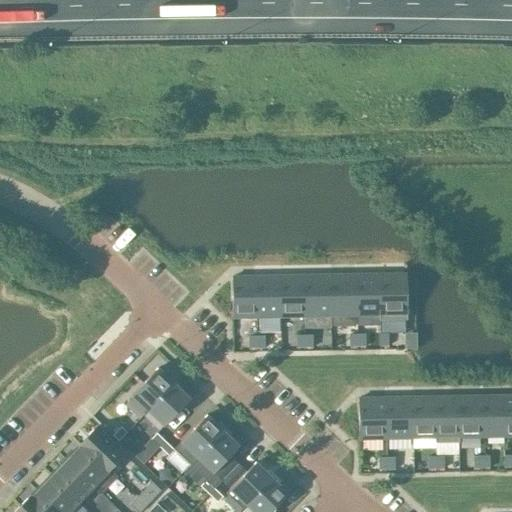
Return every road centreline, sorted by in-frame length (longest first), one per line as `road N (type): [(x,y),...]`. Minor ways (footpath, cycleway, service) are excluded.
road 1 (motorway): [(0,9),(511,5)]
road 2 (residential): [(344,488),(156,309)]
road 3 (residential): [(0,473),(156,309)]
